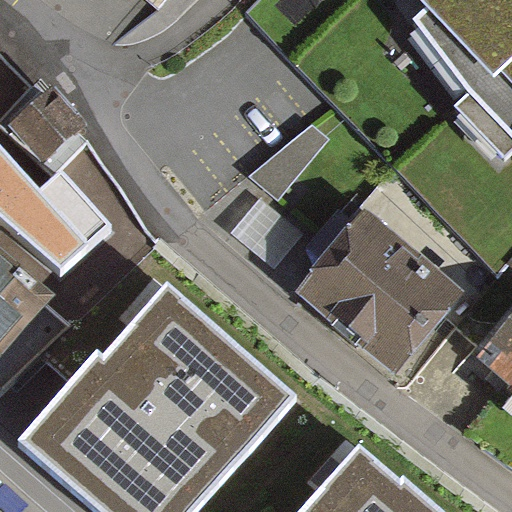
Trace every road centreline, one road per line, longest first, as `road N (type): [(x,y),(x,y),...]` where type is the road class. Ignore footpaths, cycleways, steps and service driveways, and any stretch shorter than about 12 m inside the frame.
road 1 (residential): [(77,75),(134,172),(187,233),(511,500)]
road 2 (residential): [(77,75),(150,54),(220,0)]
